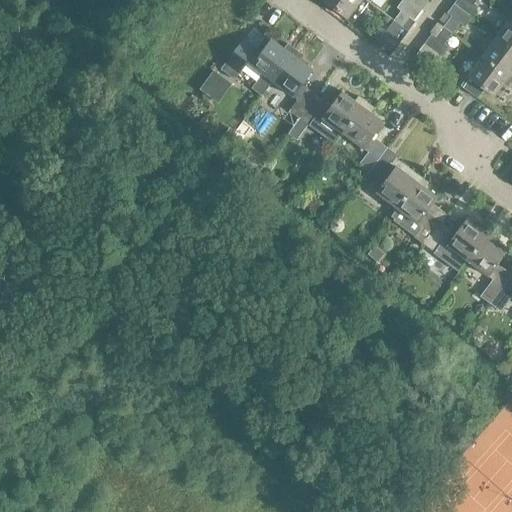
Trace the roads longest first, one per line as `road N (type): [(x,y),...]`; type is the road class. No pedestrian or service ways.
road 1 (residential): [(389,72),(445,117),(468,162),(511,200)]
road 2 (residential): [(292,0),(389,72)]
